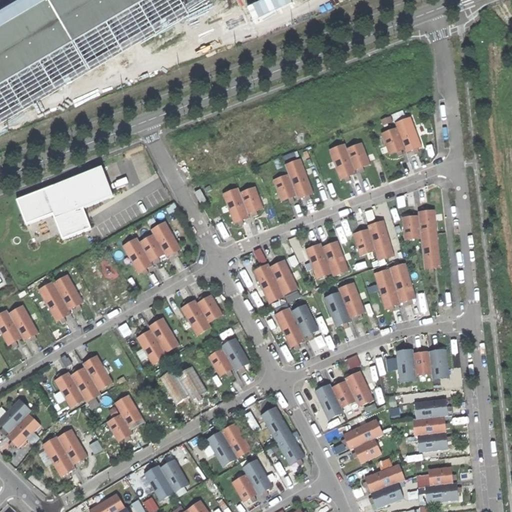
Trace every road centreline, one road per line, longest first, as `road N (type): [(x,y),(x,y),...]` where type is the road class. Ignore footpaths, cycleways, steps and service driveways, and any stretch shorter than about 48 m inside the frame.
road 1 (residential): [(432,10),(145,121)]
road 2 (residential): [(281,381),(44,511)]
road 3 (residential): [(218,261),(459,164)]
road 4 (residential): [(0,391),(218,261)]
road 5 (residential): [(474,315),(404,332),(281,381)]
road 6 (residential): [(474,315),(496,511)]
road 7 (residential): [(145,121),(218,261)]
road 8 (residential): [(432,10),(459,164)]
road 9 (residential): [(145,121),(0,178)]
road 10 (residential): [(459,164),(474,315)]
road 11 (residential): [(218,261),(281,381)]
